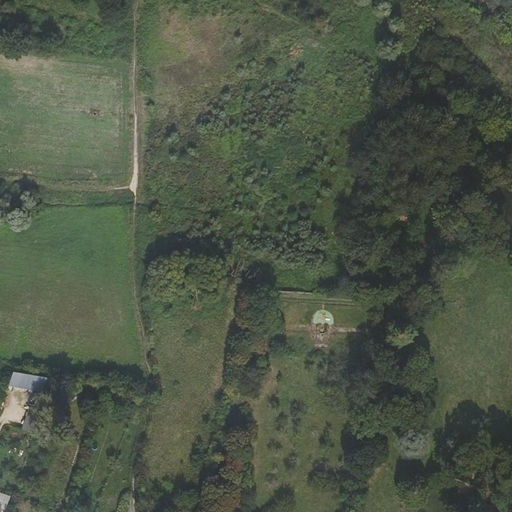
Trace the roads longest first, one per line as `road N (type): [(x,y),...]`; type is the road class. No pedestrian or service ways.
road 1 (track): [(222,511),(247,314),(387,303)]
road 2 (track): [(135,511),(147,395),(138,195)]
road 3 (track): [(138,195),(136,0)]
road 4 (track): [(138,195),(0,181)]
